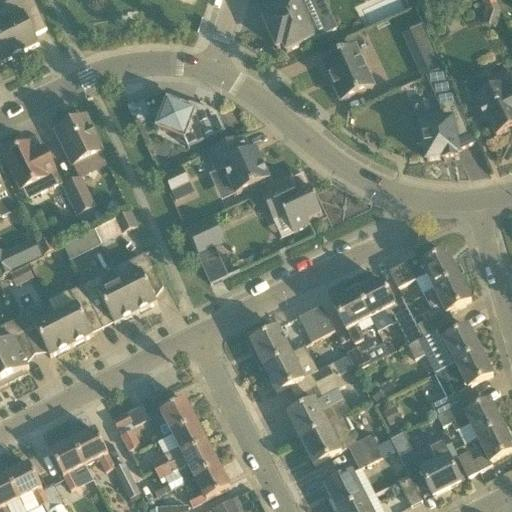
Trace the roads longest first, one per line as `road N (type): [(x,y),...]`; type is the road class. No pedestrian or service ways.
road 1 (residential): [(404,201),(389,243),(194,337)]
road 2 (residential): [(210,70),(338,166),(404,201)]
road 3 (residential): [(0,123),(90,80),(147,64),(210,70)]
road 4 (residential): [(194,337),(0,437)]
road 5 (residential): [(287,511),(194,337)]
